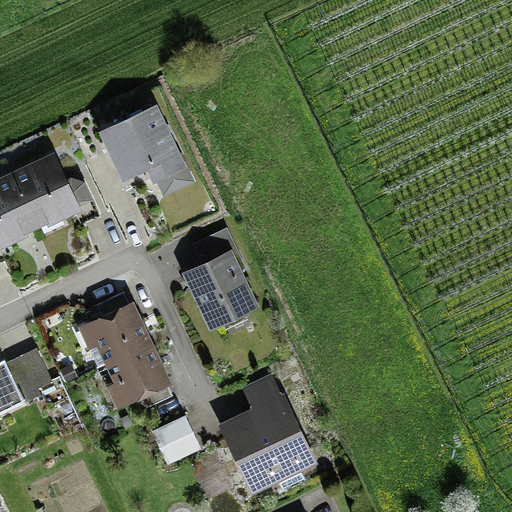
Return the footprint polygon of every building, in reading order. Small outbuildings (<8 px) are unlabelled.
[(153,110),(106,132),(125,173),(149,163),(164,193),(192,180),(183,162),(179,164),(153,110)] [(13,177),(35,225),(70,209),(72,203),(81,221),(99,212),(84,181),(67,189),(53,158),(13,177)] [(35,225),(13,177),(0,182),(0,259),(2,258),(0,253),(0,241),(0,242),(35,225)] [(251,305),(228,255),(189,273),(212,323),(251,305)] [(92,324),(110,361),(149,343),(124,291),(96,304),(103,319),(92,324)] [(173,396),(149,343),(110,361),(128,400),(140,394),(147,408),(173,396)] [(53,381),(37,347),(6,361),(4,358),(0,359),(0,411),(25,400),(22,395),(53,381)] [(305,452),(271,377),(248,388),(258,409),(247,414),(252,424),(232,434),(252,477),(274,467),(283,487),(304,477),(294,457),(305,452)] [(200,449),(184,418),(151,435),(166,465),(200,449)]
